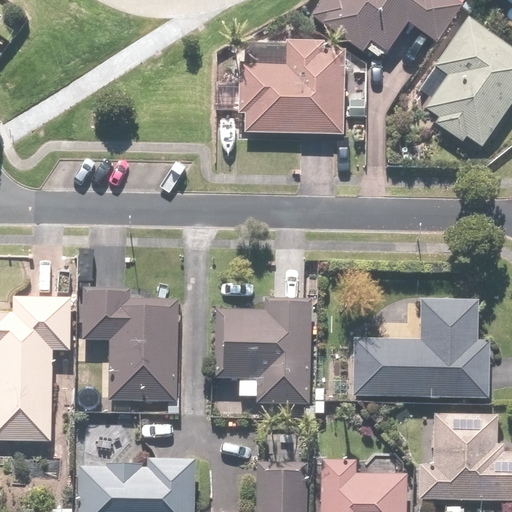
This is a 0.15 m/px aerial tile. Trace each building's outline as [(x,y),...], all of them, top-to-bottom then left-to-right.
[(334,0),(334,1),(331,0),(319,0),(304,23),(356,57),(364,44),(382,56),(400,27),(431,46),(457,6),(448,0),(334,0)] [(511,0),(487,0),(505,13),(511,4),(511,0)] [(478,152),(511,100),(511,56),(461,23),(409,101),(434,117),(429,126),(457,144),(460,140),(478,152)] [(337,139),(339,59),(317,58),(317,46),(281,45),(280,71),(235,69),(233,118),(241,118),(240,135),(337,139)] [(126,293),(77,292),(76,345),(81,346),(80,369),(104,370),(103,400),(173,402),(176,306),(126,304),(126,293)] [(7,315),(0,315),(0,444),(50,445),(50,357),(67,357),(67,303),(7,303),(7,315)] [(412,347),(349,344),(347,398),(481,405),(483,345),(470,344),(472,306),(414,303),(412,347)] [(307,407),(309,309),(260,308),(260,325),(216,324),(215,383),(254,384),(253,406),(307,407)] [(414,467),(413,503),(511,505),(511,457),(499,457),(500,448),(490,448),(491,418),(429,417),(428,467),(414,467)] [(75,469),(74,511),(189,511),(190,462),(142,462),(142,467),(102,466),(102,470),(75,469)] [(349,464),(316,464),(314,511),(401,511),(402,479),(349,479),(349,464)] [(302,511),(305,469),(252,466),(249,511),(302,511)]
